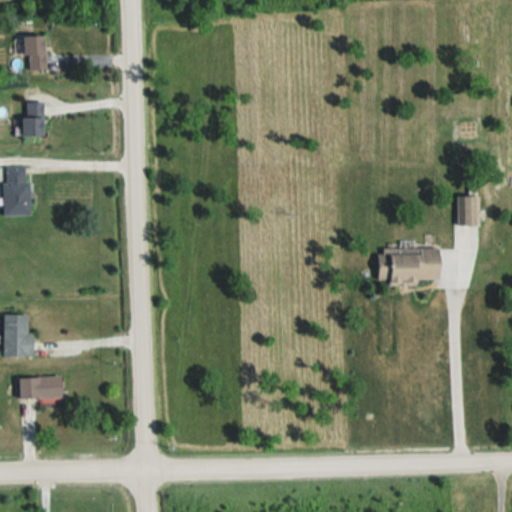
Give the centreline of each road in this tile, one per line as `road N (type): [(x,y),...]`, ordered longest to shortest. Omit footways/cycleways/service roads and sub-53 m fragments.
road 1 (residential): [(133,0),(146,511)]
road 2 (residential): [(0,473),(511,464)]
